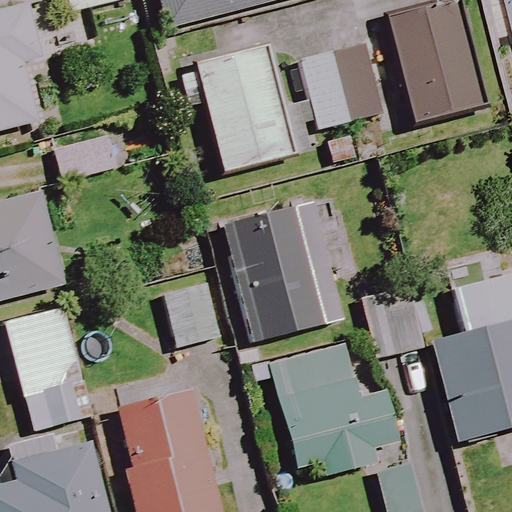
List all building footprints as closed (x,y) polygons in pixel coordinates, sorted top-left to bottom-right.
[(128,5),(126,0),(61,0),(66,18),(128,5)] [(153,0),(162,34),(299,0),(153,0)] [(0,135),(32,127),(16,66),(36,61),(24,12),(0,17),(0,135)] [(475,113),(451,16),(383,33),(407,130),(475,113)] [(294,66),(319,164),(352,156),(345,128),(380,119),(362,49),(294,66)] [(274,117),(261,62),(193,78),(217,178),(301,158),(290,113),(274,117)] [(111,174),(103,141),(49,154),(57,188),(111,174)] [(0,305),(61,291),(38,196),(0,205),(0,305)] [(244,348),(337,326),(325,277),(349,271),(333,202),(216,230),(244,348)] [(511,431),(511,277),(446,294),(457,338),(423,347),(449,448),(511,431)] [(205,285),(156,297),(170,358),(219,347),(205,285)] [(396,298),(348,312),(365,368),(413,354),(396,298)] [(79,424),(55,314),(1,326),(25,436),(79,424)] [(339,350),(247,374),(251,387),(268,382),(291,471),(302,468),(306,484),(369,468),(365,452),(394,444),(382,395),(352,403),(339,350)] [(213,511),(180,377),(113,393),(118,415),(113,416),(127,474),(120,476),(128,511),(213,511)] [(99,511),(86,447),(51,455),(48,441),(2,451),(9,485),(0,487),(0,511),(99,511)] [(417,511),(410,469),(372,476),(379,511),(417,511)]
